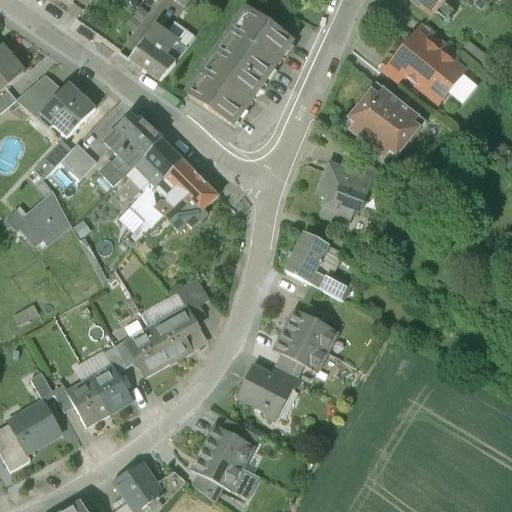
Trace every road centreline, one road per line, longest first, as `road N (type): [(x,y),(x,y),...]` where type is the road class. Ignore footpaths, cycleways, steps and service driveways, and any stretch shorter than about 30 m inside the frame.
road 1 (residential): [(274,199),(246,316),(201,395),(130,457),(34,511)]
road 2 (residential): [(0,0),(274,199)]
road 3 (residential): [(351,0),(274,199)]
